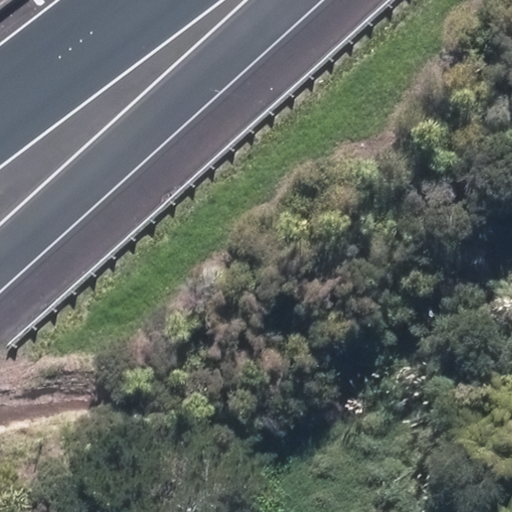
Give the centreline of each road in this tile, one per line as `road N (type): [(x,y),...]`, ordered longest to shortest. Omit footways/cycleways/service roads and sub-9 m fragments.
road 1 (motorway): [(288,0),(0,261)]
road 2 (motorway): [(140,0),(0,107)]
